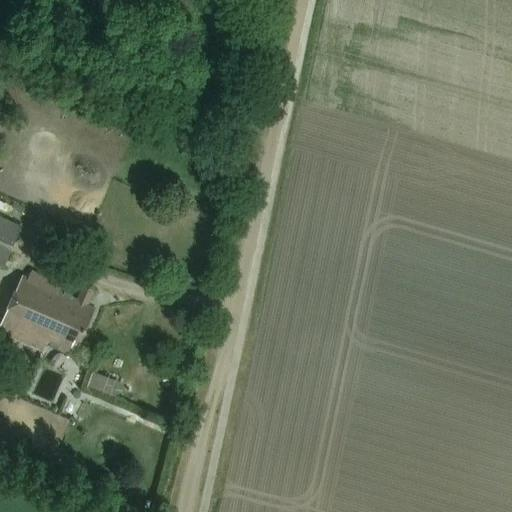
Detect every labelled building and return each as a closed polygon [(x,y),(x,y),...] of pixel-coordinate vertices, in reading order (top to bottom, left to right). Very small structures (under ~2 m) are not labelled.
[(0,267),(3,268),(21,228),(0,218),(0,267)] [(80,342),(94,310),(87,307),(94,292),(82,287),(76,301),(58,293),(61,285),(31,272),(27,280),(21,277),(0,324),(0,334),(42,353),(45,345),(67,355),(74,340),(80,342)] [(90,376),(86,388),(95,391),(100,377),(91,374),(90,376)] [(34,412),(34,404),(21,404),(21,426),(49,427),(49,412),(34,412)] [(64,479),(69,468),(55,461),(50,472),(64,479)]
